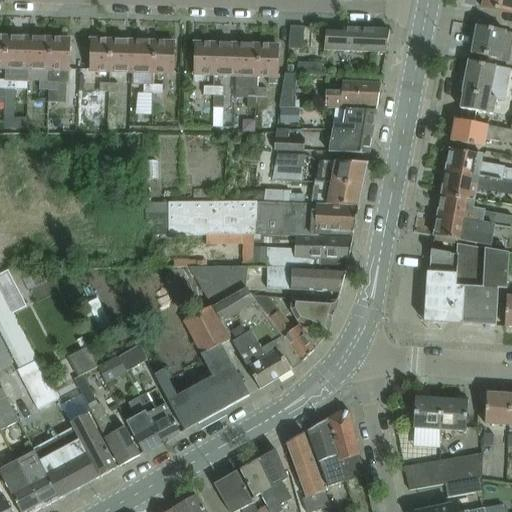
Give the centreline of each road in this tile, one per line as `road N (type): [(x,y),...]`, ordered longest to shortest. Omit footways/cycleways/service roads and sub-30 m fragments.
road 1 (tertiary): [(349,348),(371,293),(424,11)]
road 2 (residential): [(113,0),(424,11)]
road 3 (tertiary): [(108,511),(283,410),(321,383),(349,348)]
road 4 (residential): [(392,511),(349,348)]
road 5 (residential): [(511,368),(378,359),(349,348)]
